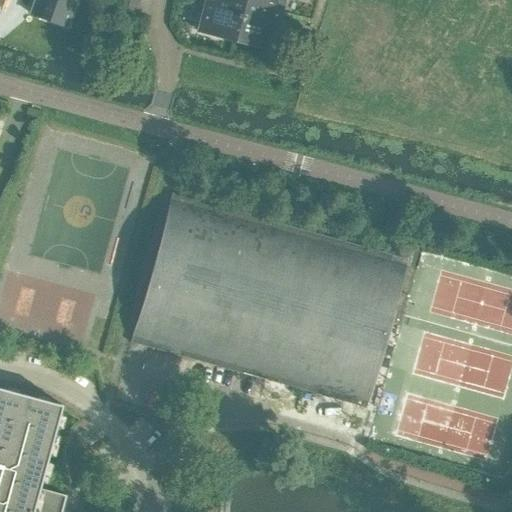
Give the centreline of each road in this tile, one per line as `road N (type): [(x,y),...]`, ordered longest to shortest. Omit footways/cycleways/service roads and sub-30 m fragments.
road 1 (unclassified): [(511,223),(0,84)]
road 2 (residential): [(154,511),(180,439),(198,425),(271,423),(359,452)]
